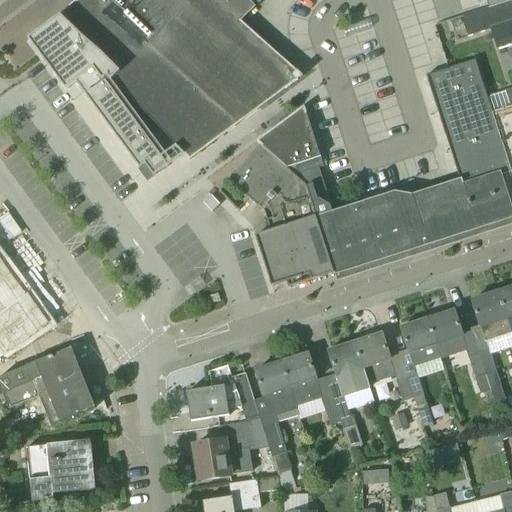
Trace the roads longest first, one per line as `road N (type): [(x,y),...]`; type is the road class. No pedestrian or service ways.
road 1 (residential): [(511,243),(141,362)]
road 2 (residential): [(123,338),(177,290),(25,91),(5,106)]
road 3 (residential): [(0,174),(123,338)]
road 4 (residential): [(163,511),(141,362)]
